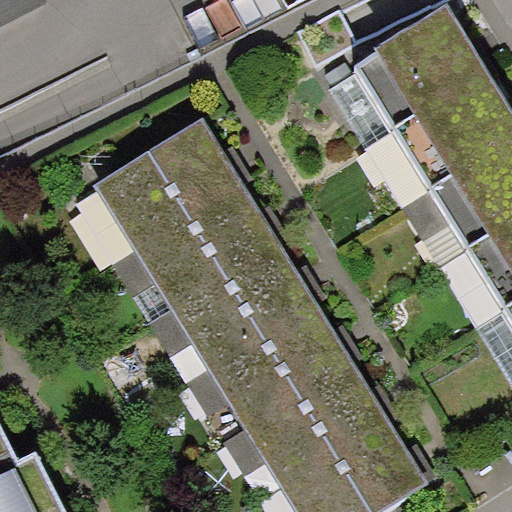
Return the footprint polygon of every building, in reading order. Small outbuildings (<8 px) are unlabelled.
[(0,0),(0,31),(49,7),(45,0),(0,0)] [(378,57),(356,70),(394,134),(489,77),(449,11),(377,55),(378,57)] [(511,114),(489,77),(394,134),(431,195),(511,145),(511,114)] [(246,187),(204,121),(95,188),(137,253),(246,187)] [(511,145),(431,195),(467,253),(511,225),(511,145)] [(137,253),(115,266),(134,299),(155,286),(173,316),(283,249),(246,187),(137,253)] [(511,225),(467,253),(504,314),(511,308),(511,225)] [(173,316),(152,327),(171,359),(193,346),(209,373),(319,308),(283,249),(173,316)] [(209,373),(190,386),(211,421),(232,408),(246,431),(354,365),(319,308),(209,373)] [(246,431),(226,443),(247,477),(267,464),(283,491),(391,425),(354,365),(246,431)] [(391,425),(283,491),(262,504),(267,511),(388,511),(429,487),(391,425)] [(0,481),(20,472),(0,431),(0,481)] [(20,472),(0,481),(0,511),(62,511),(38,462),(20,472)]
